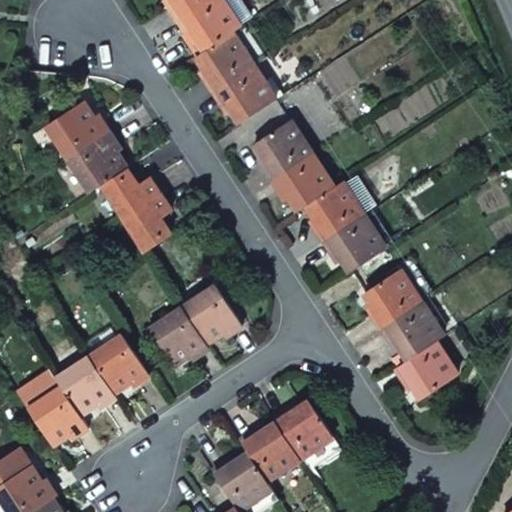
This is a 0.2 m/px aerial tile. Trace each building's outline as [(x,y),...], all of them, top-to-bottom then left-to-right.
[(172,0),(168,3),(179,20),(210,0),(172,0)] [(222,0),(210,0),(179,20),(191,37),(195,35),(206,51),(233,33),(241,28),(222,0)] [(206,51),(197,56),(208,72),(204,75),(215,92),(254,67),(233,33),(206,51)] [(254,67),(215,92),(226,110),(231,107),(241,123),(276,100),(254,67)] [(272,77),(265,82),(276,100),(283,95),(272,77)] [(83,102),(48,125),(70,159),(109,133),(98,116),(94,118),(83,102)] [(290,121),(254,144),(265,160),(262,163),(273,180),(312,154),(290,121)] [(109,133),(70,159),(92,192),(103,185),(127,169),(117,152),(120,150),(109,133)] [(312,154),(273,180),(284,197),(288,194),(299,211),(307,205),(334,187),(312,154)] [(127,169),(103,185),(125,218),(160,194),(149,177),(138,185),(127,169)] [(334,187),(307,205),(318,221),(314,224),(325,241),(365,216),(343,182),(334,187)] [(160,194),(125,218),(147,252),(171,235),(160,219),(172,212),(160,194)] [(365,216),(325,241),(337,258),(340,256),(351,272),(387,249),(365,216)] [(401,270),(365,293),(376,309),(372,312),(383,329),(423,303),(401,270)] [(217,286),(184,308),(207,343),(224,333),(226,337),(243,326),(217,286)] [(423,303),(383,329),(394,346),(398,343),(409,360),(436,342),(444,336),(423,303)] [(184,308),(151,330),(174,365),(190,355),(193,359),(210,347),(207,343),(184,308)] [(124,335),(90,357),(114,393),(130,382),(133,386),(150,375),(124,335)] [(409,360),(397,368),(408,385),(412,382),(423,399),(458,375),(436,342),(409,360)] [(90,357),(58,379),(63,388),(81,415),(97,404),(100,408),(117,397),(114,393),(90,357)] [(18,392),(29,409),(53,445),(69,435),(72,438),(89,427),(81,415),(63,388),(58,379),(51,370),(18,392)] [(292,408),(274,419),(278,423),(301,458),(333,436),(310,401),(294,412),(292,408)] [(258,430),(241,441),(249,453),(267,480),(301,458),(278,423),(261,434),(258,430)] [(45,479),(41,482),(20,450),(0,463),(0,496),(10,511),(32,511),(52,499),(56,496),(45,479)] [(230,460),(213,472),(238,509),(239,511),(272,489),(267,480),(249,453),(233,464),(230,460)] [(60,511),(52,499),(32,511),(60,511)]
